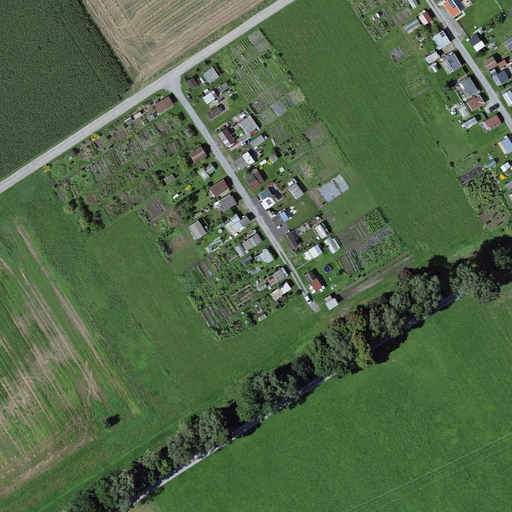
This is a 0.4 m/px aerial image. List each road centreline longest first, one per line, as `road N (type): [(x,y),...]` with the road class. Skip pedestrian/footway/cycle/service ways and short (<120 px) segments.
road 1 (track): [(120,511),(377,344),(511,272)]
road 2 (unclassified): [(0,190),(290,0)]
road 3 (track): [(171,78),(314,309)]
road 4 (track): [(429,0),(511,127)]
